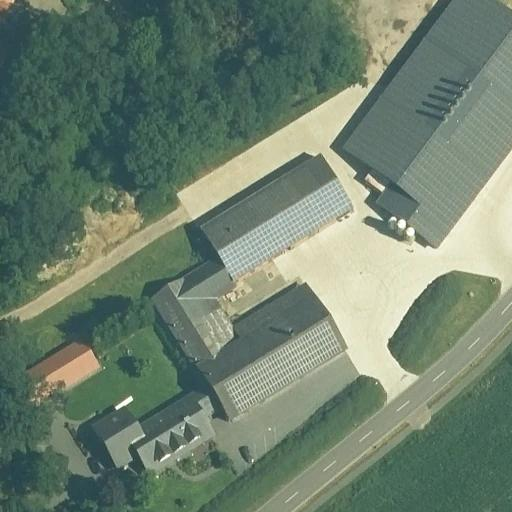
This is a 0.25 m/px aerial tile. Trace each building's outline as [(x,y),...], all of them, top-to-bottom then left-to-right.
[(0,0),(0,35),(17,0),(0,0)] [(442,255),(511,152),(511,17),(487,0),(450,0),(344,155),(389,186),(374,208),(442,255)] [(117,16),(102,37),(137,62),(152,41),(117,16)] [(317,160),(201,230),(232,281),(348,211),(317,160)] [(153,299),(190,361),(230,427),(345,358),(305,290),(240,329),(220,298),(234,289),(218,262),(205,270),(204,269),(188,278),(182,282),(181,282),(153,299)] [(102,373),(82,342),(30,377),(51,408),(102,373)] [(205,388),(187,400),(203,424),(220,412),(205,388)] [(214,440),(185,400),(137,434),(166,475),(214,440)] [(146,447),(123,413),(88,437),(111,471),(146,447)]
